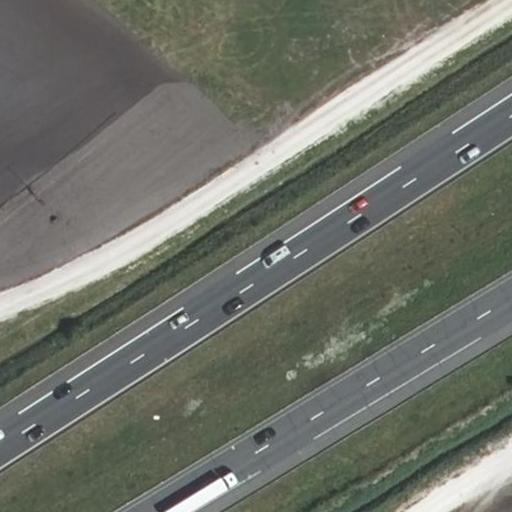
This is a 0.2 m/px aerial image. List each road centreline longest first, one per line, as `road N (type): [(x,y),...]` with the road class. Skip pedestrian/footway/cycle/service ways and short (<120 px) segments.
road 1 (motorway): [(511,114),(0,444)]
road 2 (track): [(505,0),(0,322)]
road 3 (motorway): [(164,511),(511,301)]
